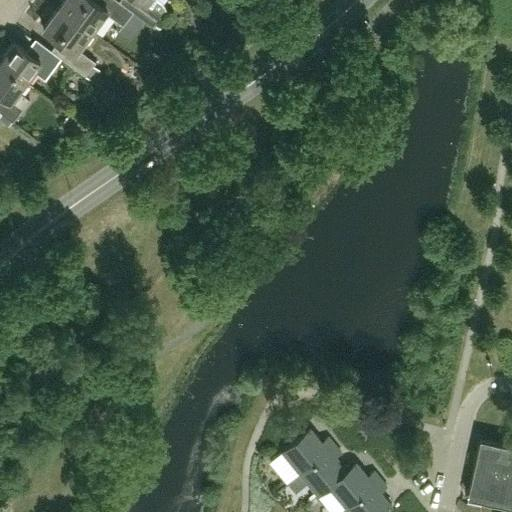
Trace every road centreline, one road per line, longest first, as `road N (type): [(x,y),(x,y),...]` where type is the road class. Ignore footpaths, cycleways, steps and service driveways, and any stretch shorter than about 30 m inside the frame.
road 1 (tertiary): [(0,272),(68,212),(355,0)]
road 2 (residential): [(511,387),(499,385),(468,410),(446,511)]
